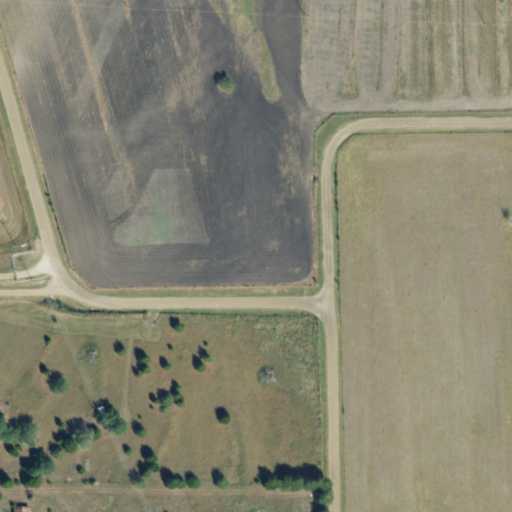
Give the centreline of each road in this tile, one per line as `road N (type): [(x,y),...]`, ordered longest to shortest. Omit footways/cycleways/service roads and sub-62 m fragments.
road 1 (residential): [(327,300),(106,297),(79,289),(48,251),(0,71)]
road 2 (residential): [(327,300),(324,156),(336,132),(364,118),(511,115)]
road 3 (residential): [(332,511),(327,300)]
